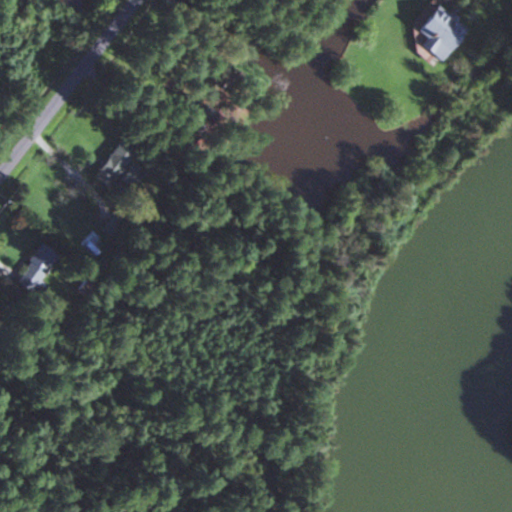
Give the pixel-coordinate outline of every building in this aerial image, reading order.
[(419,36),(412,44),(432,59),(459,25),(428,1),(407,27),(419,36)] [(209,114),(196,101),(184,113),(197,126),(209,114)] [(124,161),(130,152),(113,140),(89,176),(105,186),(112,176),(130,188),(141,172),(124,161)] [(80,244),(94,260),(127,230),(113,214),(80,244)] [(53,255),(38,243),(10,279),(26,291),(53,255)]
